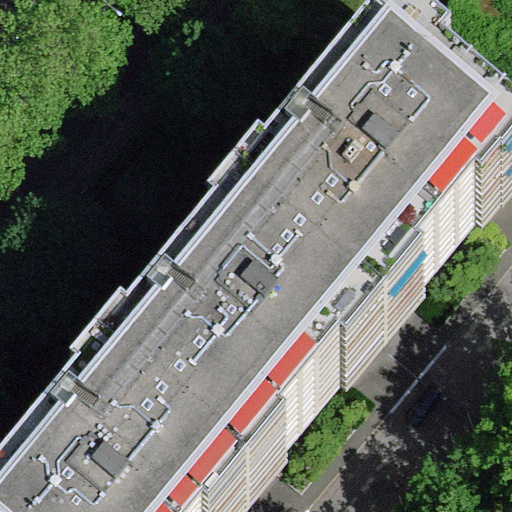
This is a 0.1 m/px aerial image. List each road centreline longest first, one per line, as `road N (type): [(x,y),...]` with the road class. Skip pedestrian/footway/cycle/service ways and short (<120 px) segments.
road 1 (primary): [(0,217),(182,0)]
road 2 (residential): [(511,318),(350,511)]
